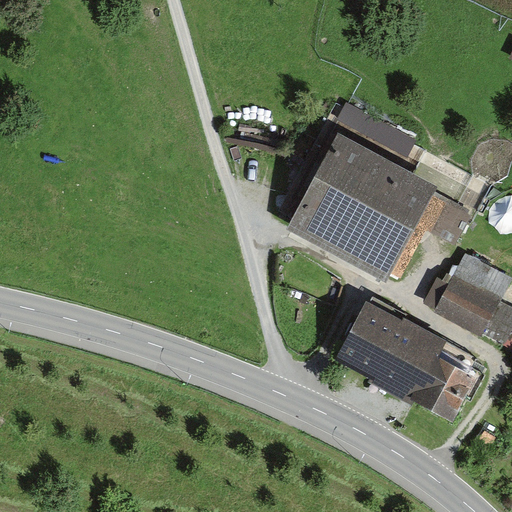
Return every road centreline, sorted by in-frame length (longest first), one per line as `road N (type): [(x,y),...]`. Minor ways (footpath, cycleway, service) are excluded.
road 1 (tertiary): [(0,303),(100,327),(299,401),(379,442),(473,511)]
road 2 (track): [(175,0),(299,401)]
